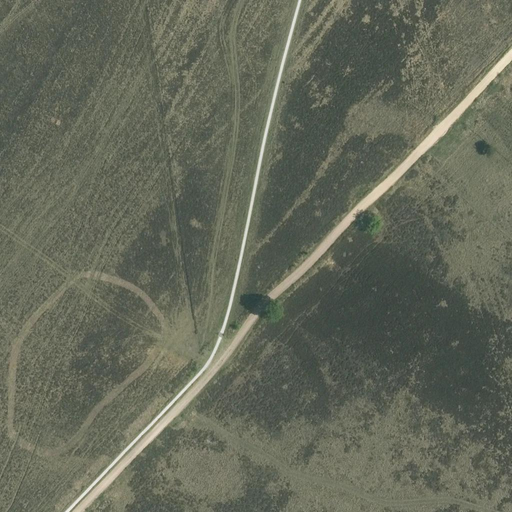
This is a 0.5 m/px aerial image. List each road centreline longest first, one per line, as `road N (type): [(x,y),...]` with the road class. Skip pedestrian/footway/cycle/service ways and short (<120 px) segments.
road 1 (track): [(212,372),(269,297),(511,54)]
road 2 (track): [(78,511),(212,372)]
